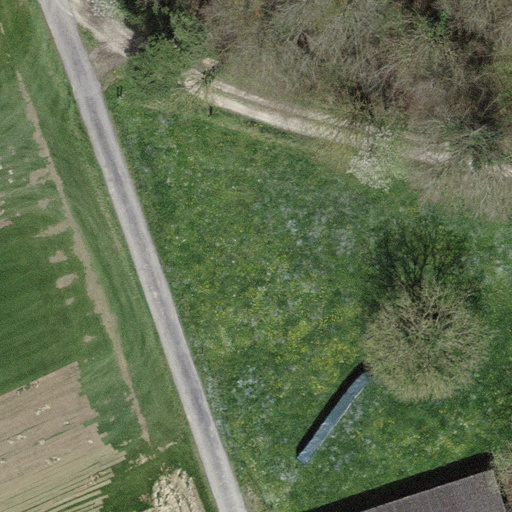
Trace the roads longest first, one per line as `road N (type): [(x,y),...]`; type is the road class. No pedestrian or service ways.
road 1 (track): [(224,511),(54,0)]
road 2 (track): [(511,170),(266,120),(60,0)]
